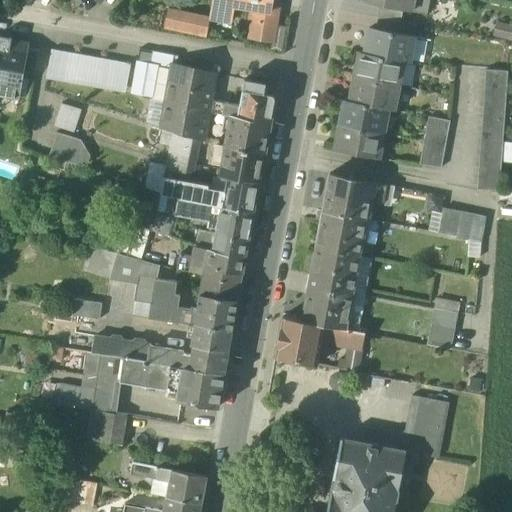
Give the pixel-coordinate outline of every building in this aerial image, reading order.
[(213,0),(210,17),(231,21),(234,4),(252,8),(269,11),(269,10),(271,0),(213,0)] [(413,0),(368,0),(368,3),(380,6),(403,10),(411,12),(413,0)] [(429,0),(413,0),(411,12),(427,15),(429,0)] [(403,10),(380,6),(378,18),(401,22),(403,10)] [(269,11),(252,8),(250,20),(253,21),(249,38),(271,41),(275,10),(269,10),(269,11)] [(210,17),(168,9),(165,28),(206,37),(210,17)] [(401,22),(378,18),(375,29),(398,34),(401,22)] [(511,25),(498,21),(494,34),(511,39),(511,25)] [(375,29),(369,28),(364,53),(403,61),(409,62),(414,37),(398,34),(375,29)] [(13,39),(0,37),(0,93),(19,97),(24,71),(28,49),(29,46),(12,43),(13,39)] [(39,51),(28,49),(24,71),(35,73),(39,51)] [(64,52),(51,50),(47,73),(59,76),(64,52)] [(130,64),(64,52),(59,76),(126,87),(130,64)] [(364,53),(358,52),(353,77),(398,85),(403,61),(364,53)] [(215,73),(172,65),(172,69),(162,67),(155,83),(152,100),(166,103),(166,104),(166,105),(166,107),(178,110),(179,107),(207,112),(207,111),(208,112),(210,100),(215,73)] [(508,71),(485,70),(484,81),(507,83),(508,71)] [(398,85),(353,77),(349,101),(388,109),(393,110),(398,85)] [(266,83),(244,79),(239,105),(237,117),(270,123),(274,101),(271,95),(264,93),(266,83)] [(507,83),(484,81),(484,93),(506,95),(507,83)] [(506,95),(484,93),(483,105),(505,107),(506,95)] [(219,102),(210,100),(208,112),(217,113),(219,102)] [(349,101),(343,100),(338,125),(383,133),(388,109),(349,101)] [(239,105),(224,103),(222,114),(231,116),(237,117),(239,105)] [(80,111),(62,105),(55,126),(73,132),(80,111)] [(505,107),(483,105),(482,117),(504,119),(505,107)] [(207,112),(179,107),(178,110),(166,107),(162,127),(174,131),(187,134),(199,138),(202,139),(207,112)] [(270,123),(237,117),(231,116),(224,147),(264,154),(270,123)] [(450,120),(428,116),(426,128),(448,132),(450,120)] [(504,119),(482,117),(481,129),(503,131),(504,119)] [(383,133),(338,125),(333,150),(378,158),(383,133)] [(448,132),(426,128),(424,140),(446,144),(448,132)] [(503,131),(481,129),(480,141),(503,143),(503,131)] [(187,134),(174,131),(167,162),(192,170),(196,150),(184,147),(187,134)] [(49,156),(86,168),(90,155),(79,150),(82,140),(57,132),(49,156)] [(199,138),(187,134),(184,147),(196,150),(199,138)] [(446,144),(424,140),(422,152),(443,156),(446,144)] [(503,143),(480,141),(479,153),(502,155),(503,143)] [(264,154),(224,147),(218,175),(259,183),(264,154)] [(443,156),(422,152),(420,164),(441,168),(443,156)] [(502,155),(479,153),(479,165),(501,167),(502,155)] [(192,170),(167,162),(159,192),(167,194),(178,196),(182,180),(189,182),(192,170)] [(501,167),(479,165),(478,177),(500,179),(501,167)] [(259,183),(218,175),(215,174),(212,188),(210,188),(209,186),(207,185),(203,202),(253,212),(259,183)] [(376,183),(329,174),(322,211),(366,219),(369,220),(376,183)] [(500,179),(478,177),(477,189),(499,191),(500,179)] [(189,182),(182,180),(178,196),(178,197),(193,200),(203,202),(207,185),(189,182)] [(193,200),(178,197),(178,196),(167,194),(163,212),(190,217),(193,200)] [(203,202),(193,200),(190,217),(208,220),(210,210),(219,212),(213,235),(248,242),(253,212),(203,202)] [(461,213),(442,209),(437,233),(457,236),(461,213)] [(366,219),(322,211),(315,247),(358,256),(366,219)] [(473,215),(461,213),(457,236),(469,239),(473,215)] [(485,217),(473,215),(469,239),(480,241),(485,217)] [(246,252),(248,242),(213,235),(200,234),(198,245),(210,247),(246,252)] [(480,241),(469,239),(468,256),(479,257),(480,241)] [(242,272),(246,252),(210,247),(208,260),(206,266),(242,272)] [(358,256),(315,247),(308,284),(351,292),(358,256)] [(160,265),(117,253),(109,279),(138,284),(140,276),(156,278),(157,278),(160,265)] [(199,257),(180,253),(177,269),(203,273),(204,266),(206,266),(208,260),(198,258),(199,257)] [(206,266),(204,266),(203,273),(199,295),(237,301),(242,272),(206,266)] [(156,278),(140,276),(138,284),(136,300),(152,302),(156,278)] [(157,278),(156,278),(152,302),(150,318),(170,321),(173,307),(175,294),(176,281),(157,278)] [(351,292),(308,284),(301,321),(323,325),(344,329),(351,292)] [(237,301),(199,295),(197,310),(194,324),(191,344),(193,345),(193,344),(229,350),(237,301)] [(102,304),(74,299),(72,315),(99,319),(102,304)] [(178,307),(173,307),(170,321),(194,324),(197,310),(178,307)] [(457,313),(435,308),(428,345),(450,350),(457,313)] [(301,321),(282,317),(275,357),(316,365),(320,341),(323,325),(301,321)] [(344,329),(323,325),(320,341),(360,349),(363,333),(344,329)] [(229,350),(193,344),(193,345),(190,359),(183,357),(183,352),(183,351),(150,346),(150,345),(146,345),(144,341),(135,340),(131,342),(123,341),(121,337),(113,336),(109,339),(94,336),(91,353),(123,357),(123,358),(224,374),(225,374),(229,350)] [(50,357),(65,363),(68,356),(79,361),(82,355),(56,344),(50,357)] [(224,374),(123,358),(120,381),(164,388),(169,384),(170,372),(181,374),(178,391),(177,400),(218,407),(224,374)] [(181,374),(170,372),(169,384),(164,388),(178,391),(181,374)] [(385,378),(384,390),(405,392),(406,381),(385,378)] [(96,390),(61,385),(58,404),(92,410),(100,411),(103,398),(95,397),(96,390)] [(325,511),(393,511),(395,503),(395,501),(405,451),(419,454),(437,457),(448,402),(429,398),(412,395),(405,431),(367,428),(364,442),(340,437),(333,474),(330,474),(327,491),(330,492),(325,511)] [(100,411),(92,410),(87,438),(123,444),(127,416),(100,411)] [(154,465),(133,461),(131,473),(152,477),(154,465)] [(171,468),(154,465),(152,477),(169,480),(171,468)] [(206,474),(171,468),(169,480),(166,496),(201,502),(206,474)] [(97,483),(74,479),(70,502),(93,506),(97,483)] [(198,511),(201,502),(166,496),(163,510),(162,511),(198,511)] [(145,511),(147,507),(125,503),(123,511),(145,511)]
